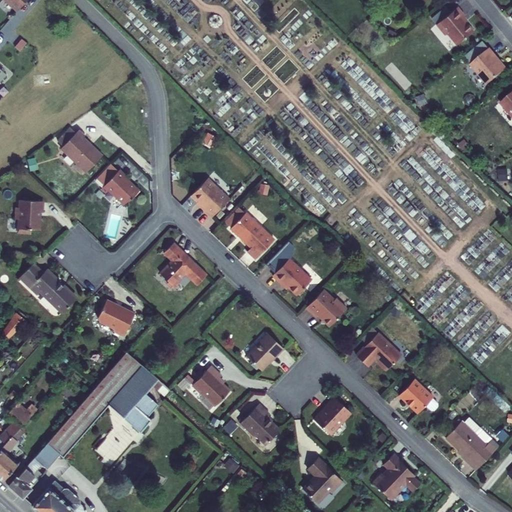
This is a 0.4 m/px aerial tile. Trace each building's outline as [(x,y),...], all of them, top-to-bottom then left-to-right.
[(6,0),(19,11),(28,0),(6,0)] [(465,15),(457,6),(437,23),(445,34),(447,32),(457,44),(473,30),(466,21),(462,17),(465,15)] [(497,55),(490,47),(470,63),(479,73),(480,72),(488,82),(506,68),(496,56),(497,55)] [(139,79),(135,82),(139,88),(143,85),(139,79)] [(511,91),(501,101),(511,114),(511,91)] [(74,123),(56,141),(62,146),(80,129),(74,123)] [(80,129),(62,146),(86,171),(105,153),(86,134),(87,133),(82,127),(80,129)] [(119,169),(111,161),(96,176),(105,184),(119,169)] [(129,176),(120,168),(119,169),(105,184),(101,188),(106,192),(110,189),(125,203),(131,196),(132,197),(140,189),(129,180),(129,176)] [(213,216),(230,198),(209,177),(192,194),(199,201),(204,205),(203,206),(213,216)] [(44,211),(45,200),(22,198),(21,205),(18,205),(17,217),(20,217),(19,230),(32,231),(32,227),(41,228),(42,217),(43,217),(43,211),(44,211)] [(246,212),(241,206),(227,221),(233,226),(246,212)] [(233,226),(232,227),(251,245),(247,249),(257,258),(275,239),(247,211),(246,212),(233,226)] [(175,241),(165,251),(173,260),(161,272),(170,280),(169,282),(172,285),(177,285),(180,282),(179,280),(187,272),(198,284),(208,274),(175,241)] [(290,257),(284,263),(274,274),(284,283),(285,282),(289,286),(298,294),(313,278),(290,257)] [(45,272),(34,261),(19,278),(20,279),(22,277),(38,293),(41,290),(63,311),(77,296),(65,284),(64,285),(61,281),(61,280),(48,268),(45,272)] [(324,288),(307,306),(317,316),(319,314),(330,326),(348,308),(337,297),(335,299),(324,288)] [(136,312),(108,298),(99,316),(100,320),(114,327),(115,330),(125,335),(136,312)] [(8,338),(25,318),(17,312),(3,333),(8,338)] [(379,332),(371,324),(363,333),(371,340),(379,332)] [(379,362),(387,370),(402,354),(379,332),(371,340),(357,354),(369,366),(376,357),(380,361),(379,362)] [(267,335),(246,357),(262,373),(283,350),(267,335)] [(164,383),(164,382),(127,350),(100,381),(47,442),(59,453),(77,469),(95,484),(123,452),(126,448),(131,442),(137,435),(141,430),(146,424),(152,429),(161,419),(158,416),(152,411),(155,407),(161,412),(172,400),(166,395),(165,394),(165,395),(162,397),(160,396),(156,400),(158,401),(157,403),(146,393),(151,388),(155,392),(157,390),(164,383)] [(206,395),(217,405),(231,389),(224,383),(220,378),(223,375),(212,364),(206,371),(198,380),(194,384),(206,395)] [(196,378),(198,380),(206,371),(204,370),(196,378)] [(416,381),(401,398),(421,416),(428,407),(435,400),(436,399),(416,381)] [(171,390),(164,383),(157,390),(165,395),(165,394),(166,395),(168,393),(171,390)] [(322,410),(314,418),(330,433),(341,421),(344,421),(352,412),(336,396),(326,406),(327,407),(323,411),(322,410)] [(440,405),(435,400),(428,407),(434,412),(437,412),(441,408),(440,405)] [(0,449),(21,427),(32,415),(32,414),(18,402),(10,411),(9,412),(16,418),(1,435),(0,434),(0,449)] [(267,444),(281,429),(267,416),(270,413),(259,403),(241,422),(255,436),(256,434),(267,444)] [(0,422),(1,421),(9,412),(10,411),(3,405),(0,407),(0,422)] [(462,455),(477,470),(496,450),(488,442),(486,444),(476,433),(462,421),(447,437),(464,453),(462,455)] [(152,429),(146,424),(141,430),(146,435),(152,429)] [(21,427),(0,449),(0,475),(9,484),(17,474),(18,475),(26,466),(21,461),(18,463),(8,454),(19,441),(18,440),(25,431),(21,427)] [(481,428),(476,433),(486,444),(488,442),(492,438),(481,428)] [(135,447),(142,439),(137,435),(131,442),(135,447)] [(59,453),(47,442),(34,457),(46,467),(59,453)] [(225,461),(230,454),(226,450),(221,457),(225,461)] [(404,461),(395,453),(384,464),(390,469),(384,474),(383,473),(374,482),(392,499),(401,489),(402,490),(407,485),(414,491),(421,483),(415,476),(416,475),(403,462),(404,461)] [(17,474),(9,484),(23,496),(31,487),(26,484),(34,475),(38,480),(46,471),(46,467),(34,457),(26,466),(18,475),(17,474)] [(343,480),(319,457),(308,467),(316,475),(304,488),(319,502),(330,490),(332,492),(343,480)] [(55,480),(33,505),(40,511),(85,511),(87,510),(80,504),(80,500),(67,488),(63,488),(60,484),(55,480)]
